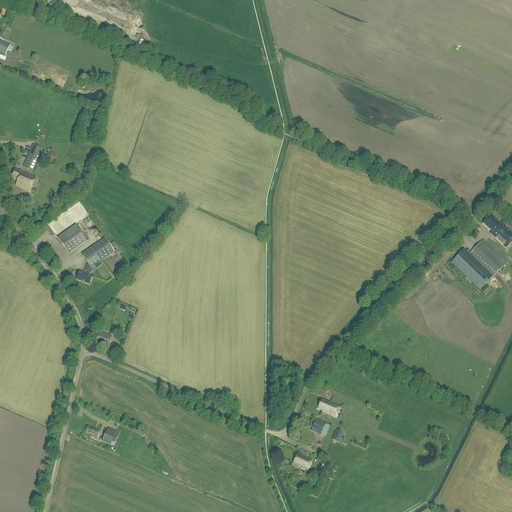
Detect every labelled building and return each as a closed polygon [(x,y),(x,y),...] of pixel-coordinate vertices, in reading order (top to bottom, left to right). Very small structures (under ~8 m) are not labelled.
[(10,46),(0,41),(0,54),(5,57),(10,46)] [(42,151),(33,147),(24,167),(34,171),(42,151)] [(56,159),(53,153),(47,154),(44,159),(47,164),(53,164),(56,159)] [(23,173),(15,170),(11,179),(18,182),(16,186),(30,193),(36,178),(23,173)] [(500,224),(491,216),(483,224),(491,232),(490,233),(495,239),(497,237),(500,240),(499,241),(501,243),(504,241),(508,245),(511,240),(511,239),(511,238),(511,233),(509,230),(508,231),(506,228),(502,224),(500,224)] [(87,242),(76,225),(57,238),(69,255),(87,242)] [(91,268),(115,252),(105,238),(81,254),(89,264),(91,268)] [(493,278),(507,263),(483,240),(469,255),(493,278)] [(86,273),(86,274),(84,273),(80,272),(77,280),(90,285),(93,277),(89,275),(89,274),(86,273)] [(112,337),(98,332),(93,345),(107,350),(112,337)] [(336,417),(341,408),(322,400),(317,409),(336,417)] [(311,431),(324,437),(329,425),(313,418),(309,427),(312,429),(311,431)] [(100,431),(88,426),(85,433),(91,435),(90,437),(96,439),(100,431)] [(116,433),(108,429),(102,442),(110,446),(116,433)] [(338,443),(343,433),(336,430),(332,440),(338,443)] [(305,459),(297,455),(293,465),(307,472),(313,460),(306,457),(305,459)]
